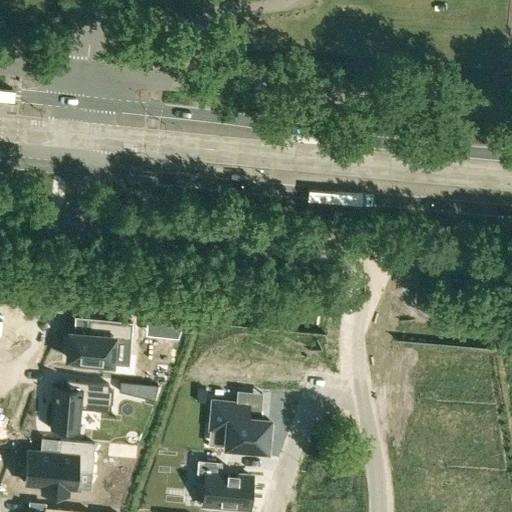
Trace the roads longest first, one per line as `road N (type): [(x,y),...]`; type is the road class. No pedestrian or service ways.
road 1 (primary): [(77,169),(511,212)]
road 2 (primary): [(511,156),(84,103)]
road 3 (unclassified): [(511,112),(87,72)]
road 4 (unclassified): [(71,226),(394,257)]
road 5 (residential): [(354,388),(329,391),(310,405),(270,511)]
road 6 (residential): [(394,257),(387,317),(354,388)]
road 7 (residential): [(380,511),(354,388)]
